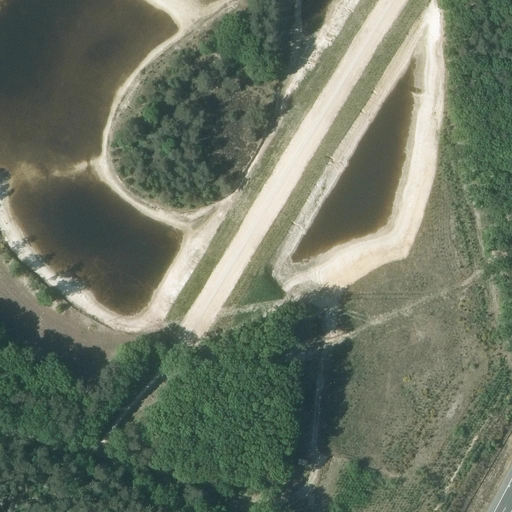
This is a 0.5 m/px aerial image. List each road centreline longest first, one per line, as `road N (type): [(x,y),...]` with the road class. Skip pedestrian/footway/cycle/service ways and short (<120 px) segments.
road 1 (track): [(92,448),(97,456),(248,499),(276,502),(308,488)]
road 2 (track): [(308,488),(321,460),(313,445),(330,320)]
